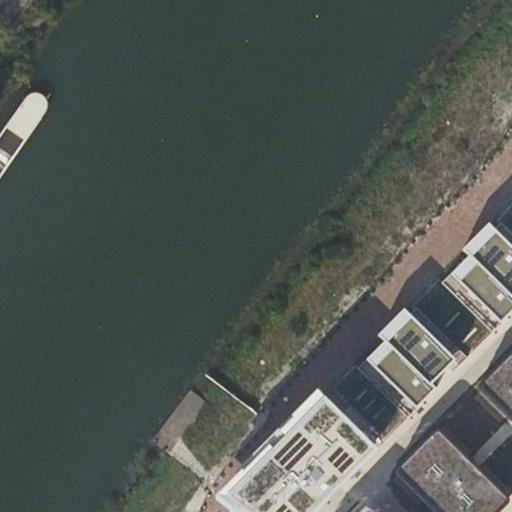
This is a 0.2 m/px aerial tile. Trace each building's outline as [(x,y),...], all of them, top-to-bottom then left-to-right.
[(511,235),(500,223),(496,228),(447,279),(442,283),(492,332),(511,312),(511,235)] [(467,358),(417,309),(412,313),(362,364),(357,369),(407,418),(435,390),(431,385),(448,367),(452,373),(467,358)] [(511,357),(486,384),(483,387),(484,390),(511,417),(511,357)] [(300,421),(225,498),(242,511),(315,511),(375,452),(321,399),(300,421)] [(439,433),(437,434),(401,470),(400,473),(401,476),(438,511),(495,511),(506,502),(507,499),(505,496),(442,434),(439,433)] [(373,511),(360,502),(350,511),(373,511)]
